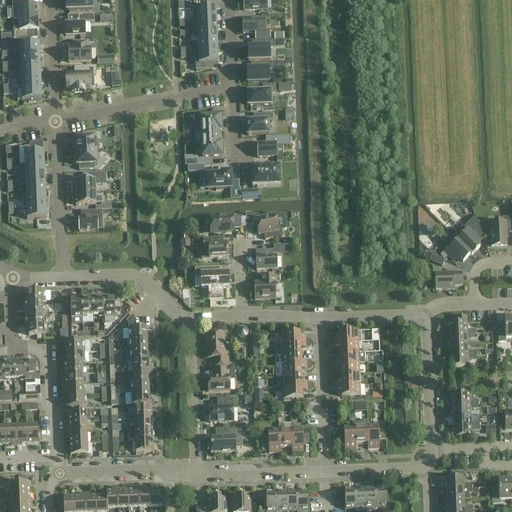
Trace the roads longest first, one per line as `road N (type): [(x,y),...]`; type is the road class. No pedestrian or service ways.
road 1 (residential): [(55,459),(43,344),(15,344),(12,277)]
road 2 (residential): [(55,121),(231,87)]
road 3 (residential): [(185,320),(195,476)]
road 4 (residential): [(55,121),(62,276)]
road 5 (residential): [(325,473),(318,318)]
road 6 (residential): [(62,276),(141,275),(185,320)]
road 7 (residential): [(425,316),(431,448)]
road 8 (unknown): [(6,130),(1,0)]
road 9 (residential): [(195,476),(325,473)]
road 10 (residential): [(50,0),(55,121)]
